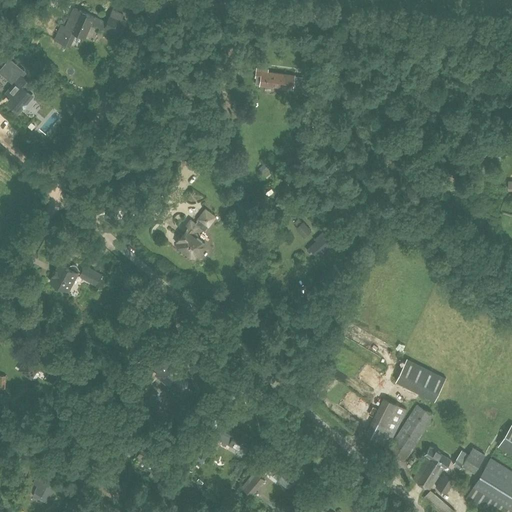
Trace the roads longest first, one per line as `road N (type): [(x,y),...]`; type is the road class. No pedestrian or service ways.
road 1 (unclassified): [(417,511),(61,192)]
road 2 (track): [(511,31),(188,0)]
road 3 (unclassified): [(61,192),(161,0)]
road 4 (unclassified): [(0,309),(61,192)]
